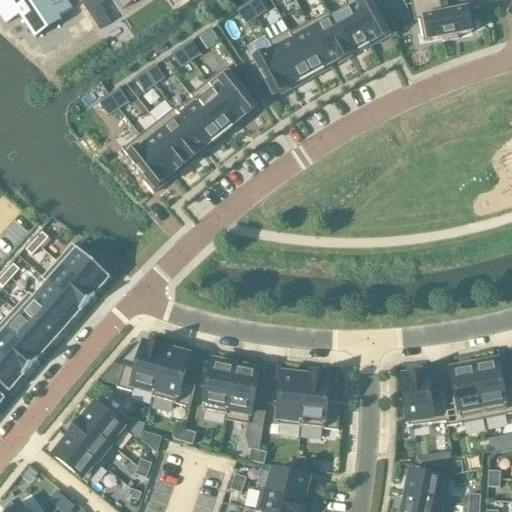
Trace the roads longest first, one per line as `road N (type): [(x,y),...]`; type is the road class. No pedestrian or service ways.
road 1 (residential): [(143,293),(206,230),(299,158),(408,95),(511,61)]
road 2 (residential): [(143,293),(167,312),(253,333),(367,343)]
road 3 (residential): [(0,456),(143,293)]
road 4 (residential): [(367,343),(359,511)]
road 5 (residential): [(367,343),(511,319)]
